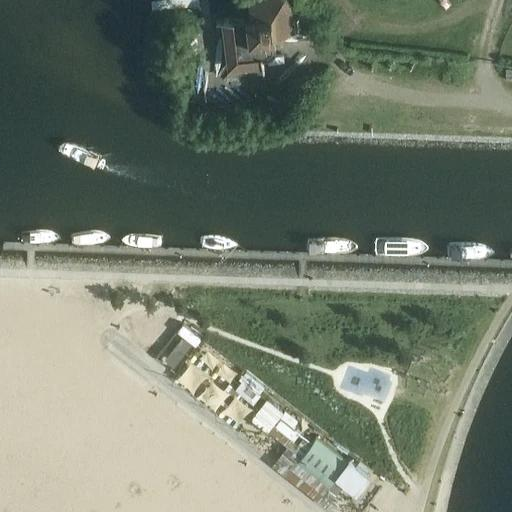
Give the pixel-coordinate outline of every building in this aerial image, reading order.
[(277,48),(276,34),(296,32),(293,2),(298,1),(297,0),(249,0),(251,15),(222,19),(228,64),(234,69),(265,65),(264,55),(273,54),(277,48)] [(457,90),(353,86),(352,130),(456,133),(457,90)] [(248,381),(240,389),(253,400),(260,391),(248,381)] [(276,405),(261,425),(268,430),(279,416),(283,411),(276,405)] [(287,446),(278,458),(320,491),(331,499),(332,500),(345,483),(355,491),(369,473),(359,466),(349,458),(348,460),(338,453),(317,436),(312,442),(302,434),(294,428),(288,435),(283,442),(288,445),(287,446)]
